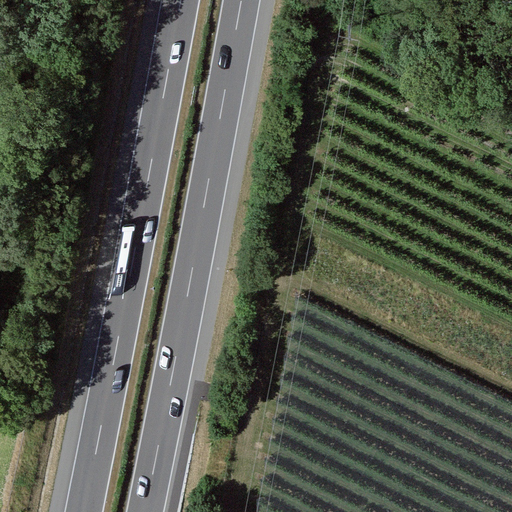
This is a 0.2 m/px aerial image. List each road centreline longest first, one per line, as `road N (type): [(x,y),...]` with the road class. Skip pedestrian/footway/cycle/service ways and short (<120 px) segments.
road 1 (motorway): [(180,0),(84,511)]
road 2 (motorway): [(145,511),(241,0)]
